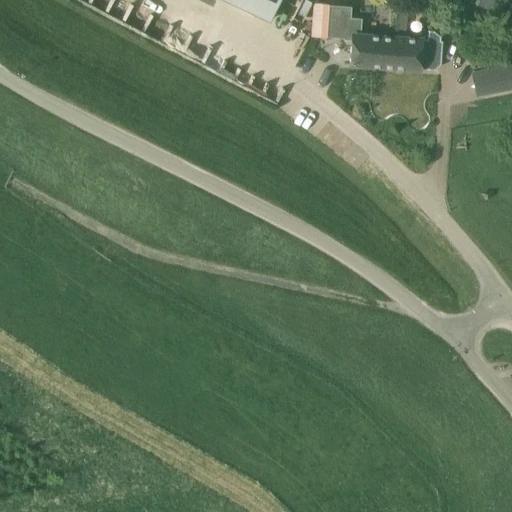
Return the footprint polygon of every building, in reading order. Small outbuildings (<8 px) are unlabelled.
[(279,0),(223,0),(269,22),(279,0)] [(511,0),(472,0),(476,17),(503,11),(504,17),(511,15),(511,9),(511,0)] [(327,38),(327,37),(329,16),(329,5),(329,4),(313,3),(313,4),(311,37),(327,38)] [(395,37),(390,37),(361,35),(363,19),(351,18),(352,7),(329,5),(327,37),(352,39),(351,65),(394,68),(395,37)] [(395,37),(394,68),(420,70),(420,69),(434,70),(440,64),(442,42),(440,42),(440,37),(433,31),(428,31),(427,36),(426,36),(426,39),(415,39),(395,37)] [(511,65),(502,67),(507,92),(511,90),(511,65)]
